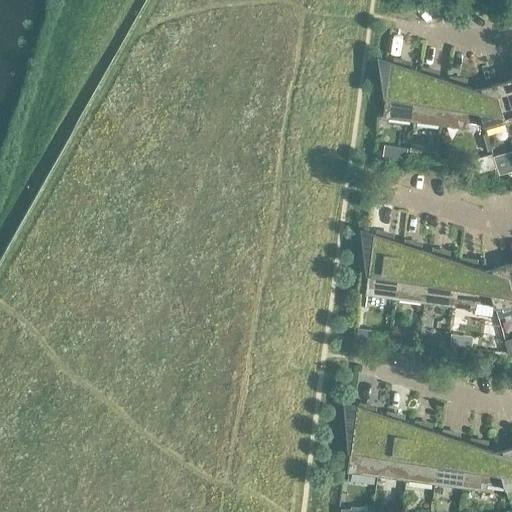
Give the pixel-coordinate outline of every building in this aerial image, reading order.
[(385,117),(414,121),(421,72),(404,67),(405,61),(394,60),(393,63),(392,63),(385,117)] [(414,121),(443,124),(448,81),(432,76),(433,70),(421,68),(421,72),(414,121)] [(484,127),(485,127),(474,91),(469,92),(469,88),(460,85),(461,79),(449,77),(449,81),(448,81),(443,124),(464,127),(465,121),(483,123),(484,127)] [(511,79),(494,85),(504,121),(511,118),(511,79)] [(494,85),(474,91),(485,127),(504,121),(494,85)] [(399,148),(397,160),(406,162),(408,149),(399,148)] [(423,150),(409,148),(408,160),(421,162),(421,161),(423,150)] [(511,153),(495,159),(496,165),(497,167),(499,173),(511,168),(511,153)] [(493,154),(474,160),(475,164),(478,173),(497,167),(496,165),(495,159),(493,154)] [(367,294),(396,298),(404,245),(387,239),(388,233),(376,232),(376,236),(375,235),(367,294)] [(396,298),(425,302),(431,253),(415,248),(416,242),(404,241),(404,245),(396,298)] [(425,302),(453,305),(459,262),(443,257),(444,251),(432,250),(432,254),(431,253),(425,302)] [(459,262),(453,305),(475,308),(476,302),(494,304),(495,308),(485,272),(479,273),(480,269),(471,266),(472,260),(460,258),(459,262)] [(511,292),(504,266),(485,272),(495,308),(511,303),(511,292)] [(421,330),(433,330),(433,313),(421,313),(421,330)] [(356,340),(370,341),(371,330),(357,328),(356,340)] [(450,334),(449,345),(471,349),(472,337),(450,334)] [(349,471),(378,475),(386,417),(370,412),(371,406),(359,404),(359,408),(357,408),(349,471)] [(378,475),(407,479),(414,426),(398,421),(399,415),(387,413),(386,417),(378,475)] [(407,479),(435,483),(442,435),(426,429),(426,423),(415,422),(414,426),(407,479)] [(435,483),(464,487),(470,443),(454,438),(454,432),(443,431),(442,435),(435,483)] [(505,489),(506,489),(495,453),(490,455),(491,450),(481,447),(482,441),(471,439),(470,443),(464,487),(486,489),(486,483),(504,486),(505,489)] [(511,448),(495,453),(506,489),(505,489),(508,499),(511,497),(511,448)]
